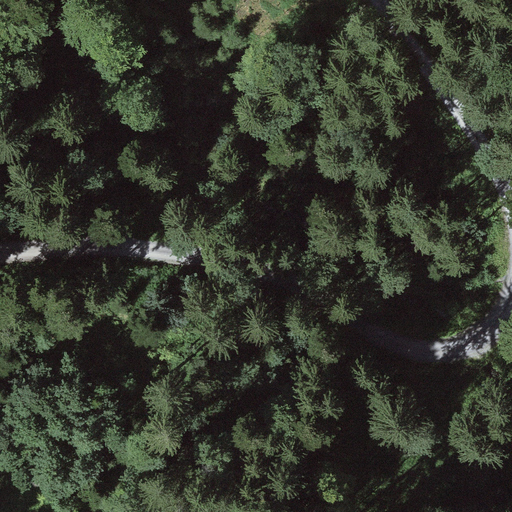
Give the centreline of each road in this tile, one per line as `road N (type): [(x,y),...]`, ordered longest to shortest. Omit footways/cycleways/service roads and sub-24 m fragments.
road 1 (track): [(511,264),(492,323),(446,345),(389,335),(259,274),(181,253),(86,241),(0,253)]
road 2 (track): [(387,0),(477,131),(511,228)]
